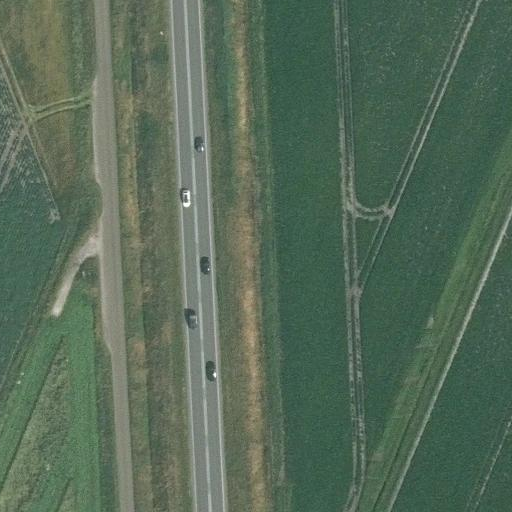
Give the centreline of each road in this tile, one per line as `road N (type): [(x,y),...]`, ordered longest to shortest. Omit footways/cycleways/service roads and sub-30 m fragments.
road 1 (trunk): [(209,511),(183,0)]
road 2 (unclassified): [(123,511),(99,0)]
